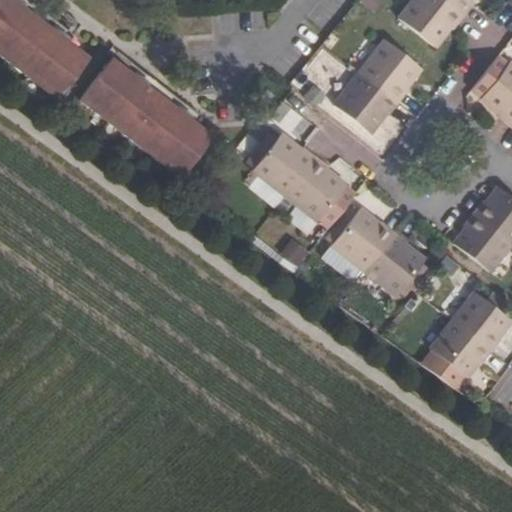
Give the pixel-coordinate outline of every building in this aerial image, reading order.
[(0,0),(0,57),(40,87),(43,83),(76,48),(10,0),(0,0)] [(358,0),(358,1),(372,13),(382,0),(358,0)] [(452,27),(454,29),(464,16),(442,0),(413,0),(399,19),(437,47),(452,27)] [(442,0),(464,16),(472,5),(470,4),(472,0),(442,0)] [(358,71),(396,101),(406,88),(405,87),(420,68),(383,39),(358,71)] [(43,83),(40,87),(65,106),(69,102),(98,64),(76,48),(43,83)] [(500,54),(472,89),(482,97),(509,61),(500,54)] [(500,117),(511,127),(511,126),(511,61),(510,60),(509,61),(482,97),(480,99),(502,115),(500,117)] [(84,105),(188,183),(220,142),(116,65),(84,105)] [(386,114),(396,101),(358,71),(332,104),(369,133),(384,113),(386,114)] [(284,100),(269,118),(291,136),(306,119),(284,100)] [(259,162),(275,142),(278,139),(270,133),(252,157),(259,162)] [(282,193),(285,196),(316,156),(305,148),(303,146),(301,148),(282,133),(278,139),(275,142),(259,162),(253,170),(282,193)] [(316,156),(285,196),(297,205),(298,205),(315,219),(316,220),(317,218),(331,201),(344,185),(345,183),(327,169),(329,167),(327,165),(316,156)] [(253,170),(259,162),(252,157),(246,164),(253,170)] [(253,170),(243,182),(272,205),(282,193),(253,170)] [(331,201),(317,218),(329,227),(355,194),(344,185),(331,201)] [(511,245),(511,243),(511,199),(497,188),(486,201),(484,199),(472,214),(511,245)] [(298,205),(297,205),(288,218),(305,231),(315,219),(298,205)] [(363,272),(395,231),(383,221),(381,223),(361,207),(356,213),(331,244),(330,245),(334,248),(359,268),(359,269),(363,272)] [(331,244),(356,213),(350,208),(325,239),(331,244)] [(489,273),(511,245),(472,214),(462,226),(465,228),(453,244),(489,273)] [(259,237),(273,242),(279,221),(265,217),(259,237)] [(407,241),(395,231),(363,272),(395,297),(399,292),(421,265),(425,260),(405,244),(407,241)] [(291,238),(277,255),(295,270),(309,253),(291,238)] [(359,268),(334,248),(324,261),(349,281),(359,269),(359,268)] [(428,270),(421,265),(399,292),(405,297),(428,270)] [(452,321),(489,351),(498,339),(496,337),(510,320),(475,292),(452,321)] [(478,364),(489,351),(452,321),(430,349),(433,351),(460,374),(464,378),(476,362),(478,364)] [(455,380),(460,374),(433,351),(428,357),(455,380)]
